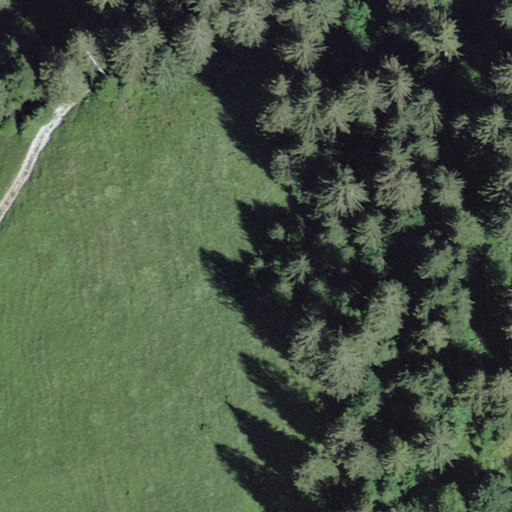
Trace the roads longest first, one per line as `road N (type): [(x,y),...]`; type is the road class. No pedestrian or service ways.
road 1 (track): [(511,356),(451,122),(447,83),(470,0)]
road 2 (track): [(158,0),(63,103),(0,209)]
